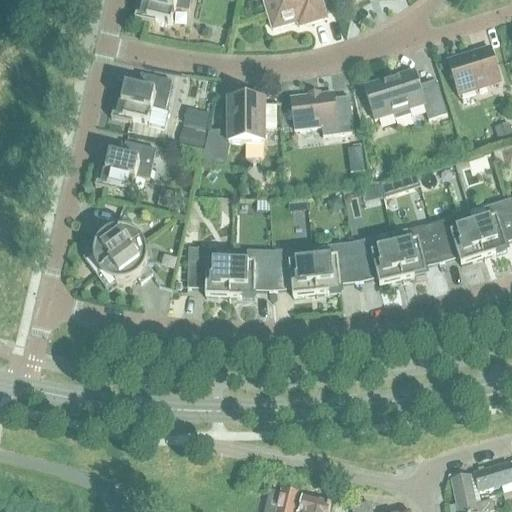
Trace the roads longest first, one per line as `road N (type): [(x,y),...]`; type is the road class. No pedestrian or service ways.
road 1 (residential): [(47,306),(171,329),(296,331),(375,323),(511,285)]
road 2 (tertiary): [(166,410),(302,411),(511,377)]
road 3 (residential): [(106,45),(172,62),(298,69),(406,41)]
road 4 (residential): [(166,410),(181,442),(423,491)]
road 5 (residential): [(47,306),(106,45)]
road 6 (tertiary): [(12,385),(166,410)]
